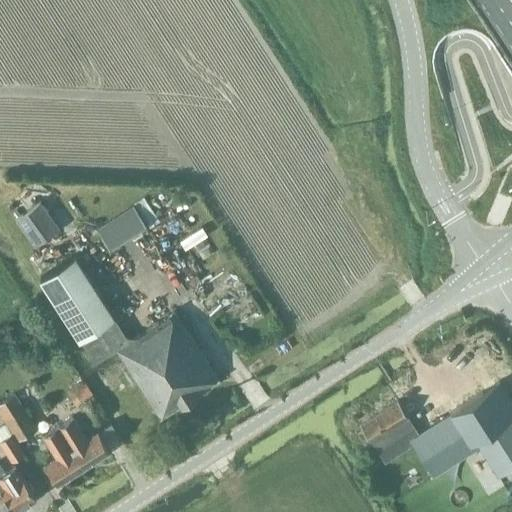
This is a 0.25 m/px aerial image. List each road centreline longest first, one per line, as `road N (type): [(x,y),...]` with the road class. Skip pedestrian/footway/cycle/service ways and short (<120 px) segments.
road 1 (unclassified): [(488,273),(119,511)]
road 2 (unclassified): [(488,273),(426,172),(400,0)]
